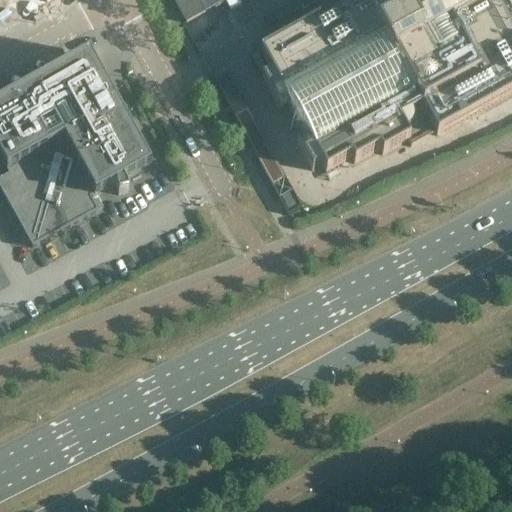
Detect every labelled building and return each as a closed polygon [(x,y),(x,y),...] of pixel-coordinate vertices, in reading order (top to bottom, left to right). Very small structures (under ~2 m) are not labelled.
[(0,0),(0,30),(54,0),(0,0)] [(198,1),(200,0),(172,0),(186,24),(206,13),(198,1)] [(511,7),(508,0),(348,0),(350,2),(259,52),(271,75),(261,80),(280,114),(281,113),(279,109),(287,104),(294,117),(291,127),(302,131),(309,143),(300,148),(298,143),(296,144),(312,172),(322,167),(326,174),(351,160),(354,165),(379,151),(382,156),(408,142),(411,148),(435,135),(437,137),(511,95),(511,7)] [(149,166),(103,80),(94,85),(84,68),(68,77),(63,69),(0,103),(0,159),(6,169),(0,172),(0,189),(33,248),(104,209),(97,196),(149,167),(150,166),(149,166)] [(289,212),(298,207),(292,194),(282,198),(289,212)]
